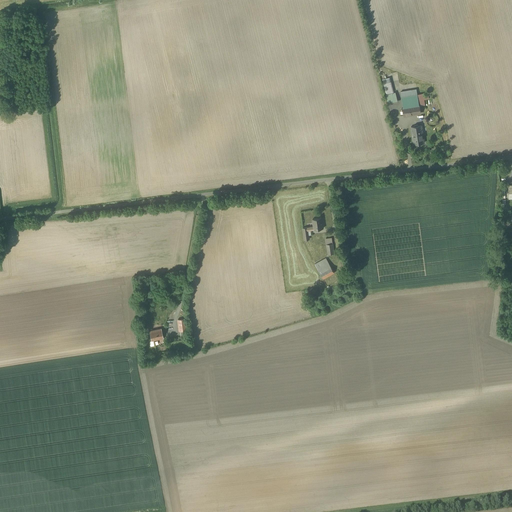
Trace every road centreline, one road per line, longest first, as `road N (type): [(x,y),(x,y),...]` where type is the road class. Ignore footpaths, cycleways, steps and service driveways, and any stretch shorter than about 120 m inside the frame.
road 1 (unclassified): [(201,196),(0,221)]
road 2 (unclassified): [(511,157),(327,179)]
road 3 (unclassified): [(201,196),(182,298),(169,321)]
road 4 (unclassified): [(327,179),(201,196)]
